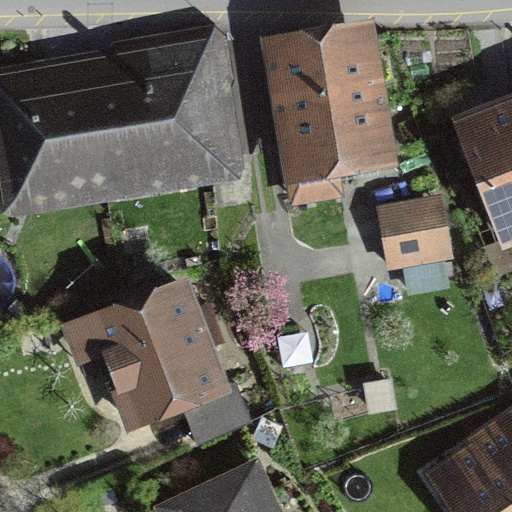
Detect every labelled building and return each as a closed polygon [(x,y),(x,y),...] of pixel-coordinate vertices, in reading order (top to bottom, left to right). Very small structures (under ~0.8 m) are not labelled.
[(0,187),(211,152),(210,139),(225,137),(214,70),(229,68),(224,35),(124,53),(128,79),(54,92),(52,76),(0,85),(0,187)] [(355,37),(284,49),(296,118),(281,120),(294,199),(339,191),(334,162),(381,154),(373,105),(367,106),(355,37)] [(511,238),(511,108),(459,129),(504,242),(511,238)] [(380,209),(391,266),(449,256),(439,198),(380,209)] [(132,422),(221,388),(182,285),(93,319),(132,422)] [(430,511),(511,511),(511,425),(414,487),(430,511)] [(159,511),(276,511),(255,463),(157,506),(159,511)]
